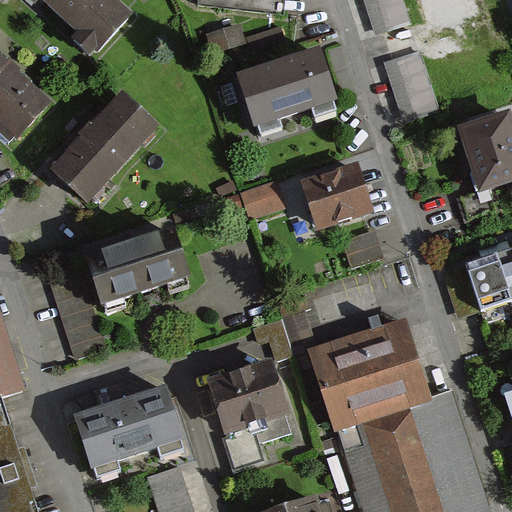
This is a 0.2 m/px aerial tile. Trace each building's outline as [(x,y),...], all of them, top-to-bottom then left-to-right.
[(20,0),(31,10),(36,5),(72,39),(67,44),(86,63),(91,57),(94,60),(129,23),(104,0),(20,0)] [(401,0),(366,0),(379,38),(411,27),(401,0)] [(486,26),(478,0),(417,0),(431,43),(486,26)] [(243,28),(210,35),(214,55),(248,48),(243,28)] [(419,53),(384,65),(405,126),(440,114),(419,53)] [(278,71),(235,84),(250,131),(333,105),(318,58),(278,71)] [(0,146),(4,150),(9,145),(12,148),(47,111),(7,74),(0,67),(0,146)] [(84,139),(47,178),(81,211),(155,134),(120,102),(84,139)] [(511,188),(511,140),(506,123),(481,131),(458,138),(478,200),(511,188)] [(358,170),(299,189),(314,236),(373,217),(365,192),(358,170)] [(277,184),(240,196),(248,221),(284,209),(277,184)] [(374,234),(342,244),(351,270),(383,260),(374,234)] [(127,252),(81,268),(100,322),(191,291),(172,237),(127,252)] [(511,256),(503,259),(465,273),(481,318),(511,306),(511,256)] [(0,400),(12,397),(22,394),(0,325),(0,400)] [(361,429),(432,404),(405,327),(309,360),(336,438),(361,429)] [(225,459),(231,476),(261,467),(255,448),(289,437),(287,428),(291,427),(270,364),(202,386),(225,459)] [(92,478),(182,448),(164,394),(74,425),(92,478)] [(12,397),(0,400),(0,511),(49,511),(34,463),(12,397)] [(432,404),(361,429),(389,511),(489,511),(450,398),(432,404)] [(159,511),(195,511),(183,468),(149,477),(159,511)]
